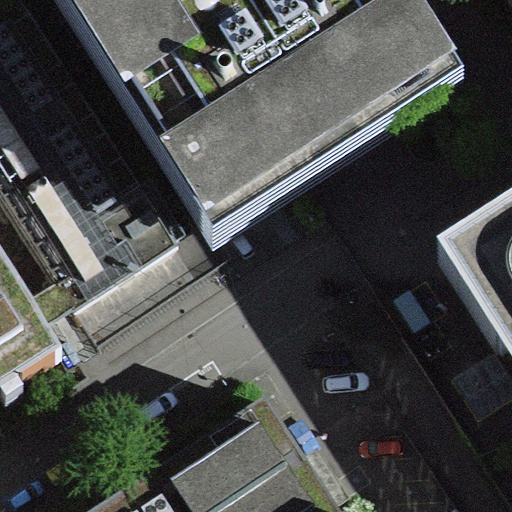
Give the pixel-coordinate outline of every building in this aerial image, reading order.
[(23,306),(40,333),(72,313),(74,315),(178,248),(18,0),(0,0),(0,199),(55,286),(23,306)] [(194,199),(208,221),(209,221),(207,222),(210,227),(294,174),(293,172),(311,160),(312,162),(315,160),(314,159),(333,146),(334,148),(336,147),(335,145),(354,133),(355,135),(442,79),(438,74),(435,76),(421,54),(424,52),(422,49),(421,50),(406,28),(408,27),(406,24),(405,26),(391,4),(392,2),(391,0),(389,1),(388,0),(64,0),(65,0),(66,3),(68,2),(82,24),(80,25),(82,27),(84,26),(98,48),(96,50),(98,52),(99,51),(113,73),(112,74),(114,77),(115,76),(129,98),(128,99),(129,101),(131,100),(145,122),(144,123),(145,126),(147,125),(161,147),(159,148),(161,151),(163,150),(177,172),(175,173),(177,176),(179,174),(193,196),(191,198),(193,200),(194,199)] [(511,355),(511,222),(442,267),(501,360),(511,354),(511,355)] [(59,357),(56,358),(40,333),(23,306),(0,270),(0,399),(61,360),(59,357)] [(334,511),(265,406),(103,511),(334,511)]
